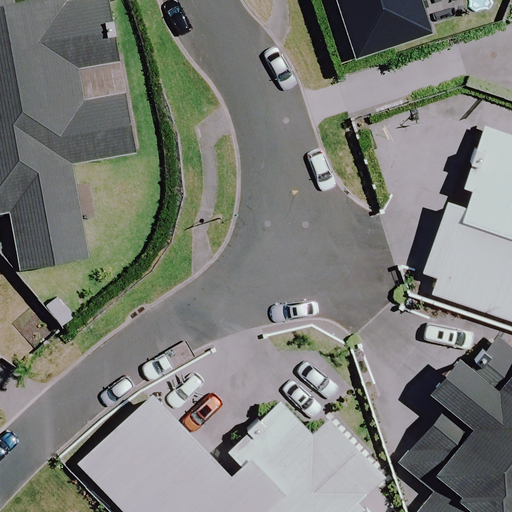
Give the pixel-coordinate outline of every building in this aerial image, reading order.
[(65,7),(63,0),(37,0),(8,5),(7,0),(0,0),(0,214),(14,212),(24,269),(85,259),(69,166),(133,155),(123,98),(81,105),(76,73),(115,66),(104,0),(65,7)] [(338,0),(357,58),(428,35),(416,0),(338,0)] [(511,137),(483,127),(461,193),(451,189),(423,272),(437,276),(431,294),(511,321),(511,137)] [(489,368),(459,361),(437,388),(438,418),(397,468),(434,497),(421,511),(511,511),(511,334),(492,332),(489,368)] [(121,511),(367,511),(359,502),(385,477),(330,421),(313,438),(279,403),(229,452),(243,466),(232,476),(151,393),(76,466),(121,511)]
